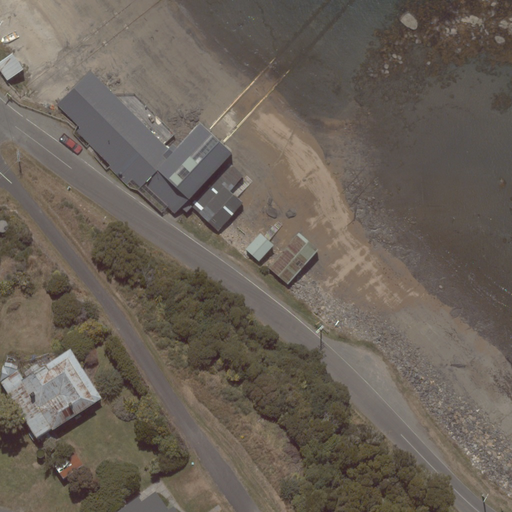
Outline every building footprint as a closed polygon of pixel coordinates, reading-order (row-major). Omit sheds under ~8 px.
[(13,52),(0,61),(0,70),(7,81),(25,69),(13,52)] [(229,158),(234,153),(216,136),(198,118),(169,148),(91,71),(56,106),(139,189),(145,183),(174,213),(229,158)] [(247,175),(234,162),(190,207),(217,234),(245,205),(231,191),(247,175)] [(266,266),(288,284),(319,249),(298,230),(266,266)] [(259,261),(274,245),(260,233),(246,249),(259,261)] [(102,398),(71,348),(40,368),(37,364),(24,372),(26,377),(24,378),(19,369),(4,365),(0,378),(0,381),(31,432),(28,434),(33,441),(52,429),(52,430),(102,398)] [(85,465),(74,449),(53,462),(63,479),(85,465)] [(138,496),(116,511),(177,511),(173,506),(169,509),(156,492),(142,502),(138,496)]
